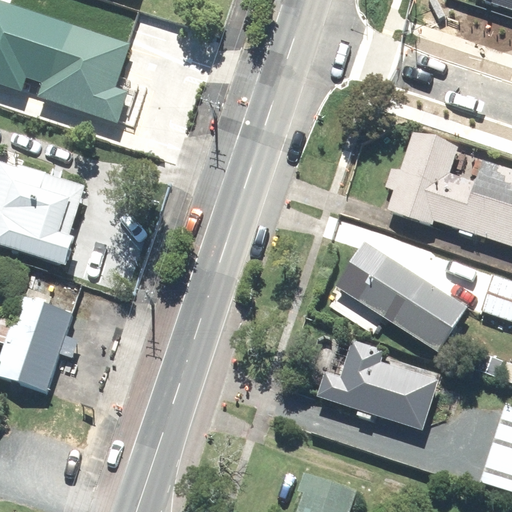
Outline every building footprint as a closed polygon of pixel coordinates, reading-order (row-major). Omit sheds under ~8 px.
[(511,0),(474,0),(474,2),(511,14),(511,0)] [(136,48),(0,1),(0,84),(16,90),(20,80),(46,89),(41,103),(122,131),(133,97),(121,93),(136,48)] [(462,153),(417,137),(404,175),(394,173),(387,192),(396,197),(390,216),(436,232),(437,227),(463,235),(461,239),(476,243),(477,240),(511,252),(511,174),(486,166),(480,188),(453,179),(462,153)] [(1,166),(0,168),(0,251),(70,274),(79,245),(73,243),(90,193),(50,180),(50,179),(24,170),(23,173),(1,166)] [(366,244),(337,288),(441,357),(470,313),(366,244)] [(455,269),(449,289),(488,302),(483,316),(511,326),(511,285),(495,280),(494,282),(455,269)] [(89,324),(23,302),(16,322),(6,319),(0,337),(0,346),(7,349),(0,371),(0,382),(50,399),(63,360),(76,364),(89,324)] [(328,378),(320,403),(361,416),(360,421),(374,426),(376,421),(426,437),(443,387),(384,368),(388,357),(355,346),(343,383),(328,378)] [(511,411),(508,411),(483,488),(511,498),(511,411)] [(354,511),(360,496),(307,479),(301,497),(307,499),(302,511),(354,511)]
